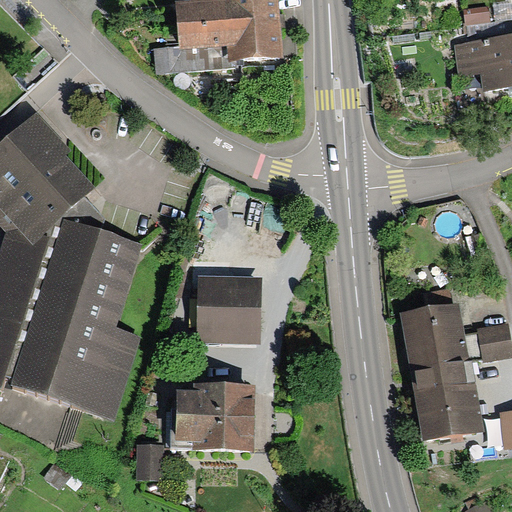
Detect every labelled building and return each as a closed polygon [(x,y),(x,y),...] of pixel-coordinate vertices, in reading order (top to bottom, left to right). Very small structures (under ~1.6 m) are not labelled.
[(241,66),(283,63),(278,0),(227,0),(228,7),(178,10),(180,50),(155,52),(157,76),(241,70),(241,66)] [(468,13),(468,26),(492,25),(491,12),(468,13)] [(511,38),(454,45),(458,78),(482,75),(485,102),(511,98),(511,38)] [(0,227),(5,233),(0,249),(0,390),(1,387),(113,422),(138,341),(116,334),(142,248),(117,240),(81,201),(93,190),(64,158),(68,155),(34,119),(0,150),(0,227)] [(465,240),(469,256),(484,252),(481,236),(465,240)] [(198,276),(198,343),(261,344),(262,277),(198,276)] [(421,445),(481,434),(458,308),(398,319),(421,445)] [(511,352),(507,327),(477,333),(483,365),(511,359),(511,352)] [(254,453),(256,387),(194,385),(194,395),(177,394),(175,444),(191,445),(190,451),(254,453)] [(511,414),(500,416),(505,452),(511,451),(511,414)] [(165,481),(165,446),(138,446),(138,481),(165,481)] [(56,464),(45,478),(61,490),(72,475),(56,464)] [(495,511),(490,500),(464,511),(495,511)]
